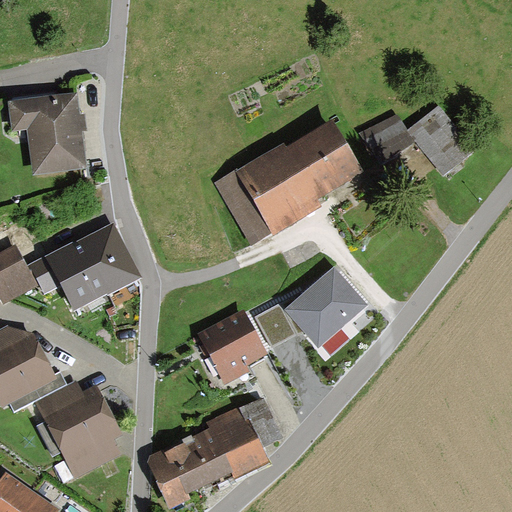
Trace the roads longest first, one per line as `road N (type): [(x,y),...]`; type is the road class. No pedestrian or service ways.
road 1 (residential): [(141,511),(152,284),(124,214),(113,151),(121,0)]
road 2 (residential): [(228,511),(403,327),(511,182)]
